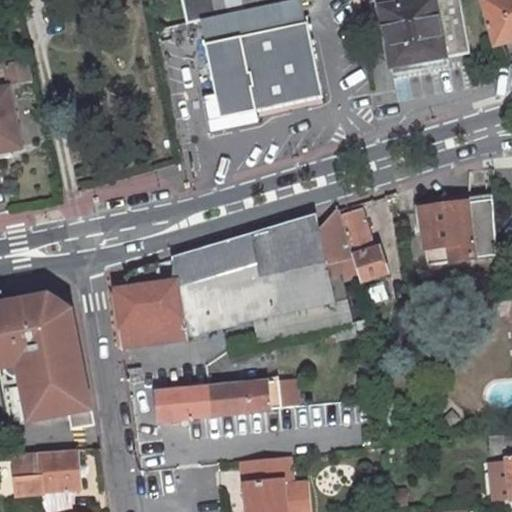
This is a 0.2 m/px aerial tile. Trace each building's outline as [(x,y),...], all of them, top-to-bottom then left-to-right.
[(183,0),(187,18),(202,15),(274,0),(183,0)] [(300,0),(274,0),(202,15),(222,113),(323,92),(309,20),(304,20),(300,0)] [(407,0),(382,5),(394,67),(473,50),(463,0),(407,0)] [(511,0),(488,0),(501,46),(511,42),(511,0)] [(10,83),(0,85),(0,148),(22,143),(10,83)] [(492,200),(420,212),(428,268),(495,256),(492,200)] [(359,209),(338,215),(351,254),(359,279),(387,271),(378,244),(370,247),(359,209)] [(338,211),(317,231),(323,263),(351,254),(338,215),(338,211)] [(119,291),(117,291),(123,345),(188,337),(254,320),(255,326),(273,322),(271,316),(332,305),(323,263),(317,231),(314,218),(172,259),(175,282),(161,284),(159,265),(134,271),(118,286),(119,291)] [(47,296),(0,306),(0,380),(9,423),(19,421),(20,425),(70,414),(91,409),(69,311),(51,315),(47,296)] [(359,318),(335,324),(338,337),(362,331),(359,318)] [(280,408),(297,406),(294,378),(236,384),(211,386),(214,414),(224,413),(256,410),(280,408)] [(176,383),(156,385),(160,420),(214,414),(211,386),(176,390),(176,383)] [(280,408),(256,410),(258,428),(281,425),(280,408)] [(93,423),(91,409),(70,414),(73,427),(93,423)] [(256,410),(224,413),(223,432),(258,428),(256,410)] [(214,414),(160,420),(162,435),(202,430),(200,446),(221,449),(223,432),(224,413),(214,414)] [(72,509),(71,491),(80,491),(78,449),(16,456),(16,460),(23,460),(24,482),(41,480),(42,511),(72,509)] [(290,457),(243,461),(247,507),(254,507),(254,511),(309,511),(307,485),(285,487),(285,483),(293,482),(290,457)]
